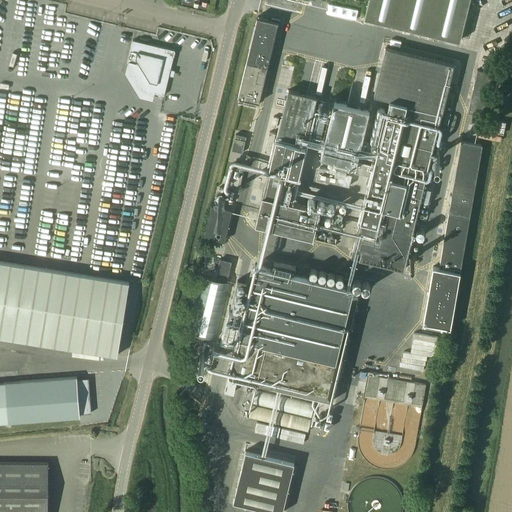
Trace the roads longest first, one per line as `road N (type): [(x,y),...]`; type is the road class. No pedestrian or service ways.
road 1 (tertiary): [(118,511),(229,33)]
road 2 (unknown): [(289,7),(464,53),(467,95),(409,283)]
road 3 (unknown): [(289,7),(246,219),(263,237),(409,283)]
road 4 (unknown): [(409,283),(364,342),(322,454)]
road 5 (unclassified): [(91,0),(229,33)]
